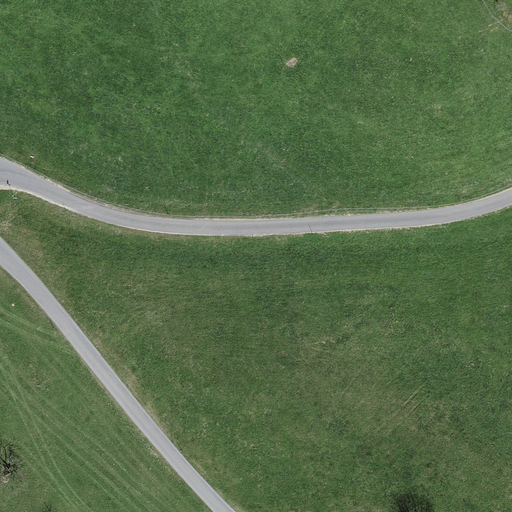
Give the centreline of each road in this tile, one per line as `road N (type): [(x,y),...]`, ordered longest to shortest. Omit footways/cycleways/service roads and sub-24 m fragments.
road 1 (unclassified): [(511,194),(429,214),(272,228),(186,225),(91,208),(0,172)]
road 2 (unclassified): [(226,511),(0,252)]
